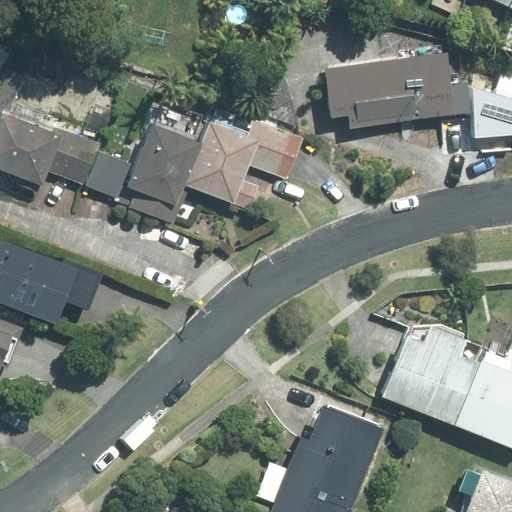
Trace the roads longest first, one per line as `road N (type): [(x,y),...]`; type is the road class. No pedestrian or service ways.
road 1 (residential): [(511,206),(396,224),(316,255),(246,302),(55,480),(4,511)]
road 2 (unknown): [(246,302),(0,197)]
